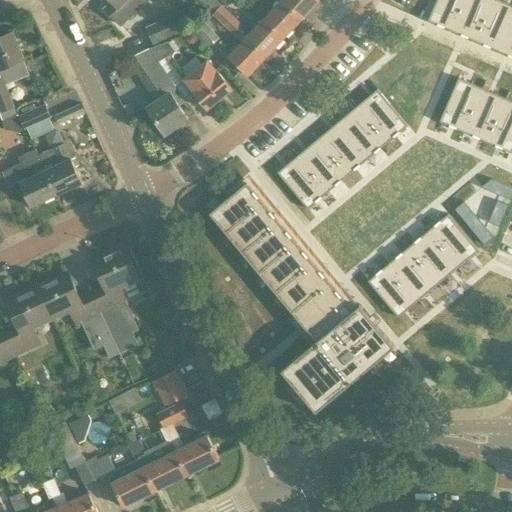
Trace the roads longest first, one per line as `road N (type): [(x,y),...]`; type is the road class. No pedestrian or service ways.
road 1 (unclassified): [(275,486),(141,195)]
road 2 (residential): [(141,195),(258,116),(369,0)]
road 3 (unclassified): [(141,195),(52,0)]
road 4 (residential): [(334,511),(418,503),(500,511)]
road 5 (tertiary): [(421,436),(339,453),(275,486)]
road 6 (residential): [(0,261),(141,195)]
